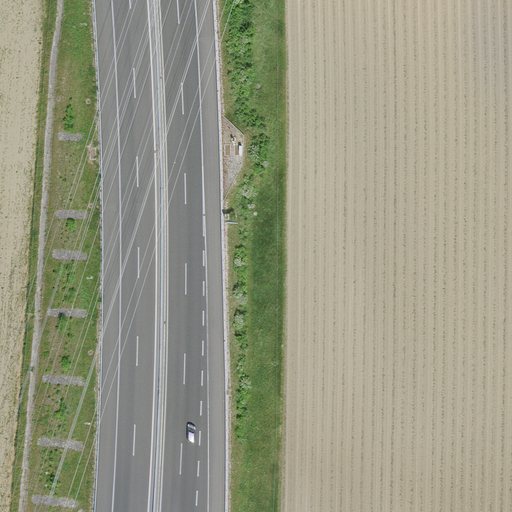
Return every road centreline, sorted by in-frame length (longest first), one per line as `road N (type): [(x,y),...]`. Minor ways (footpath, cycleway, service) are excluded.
road 1 (motorway): [(129,0),(138,268),(129,511)]
road 2 (motorway): [(177,511),(185,264),(177,0)]
